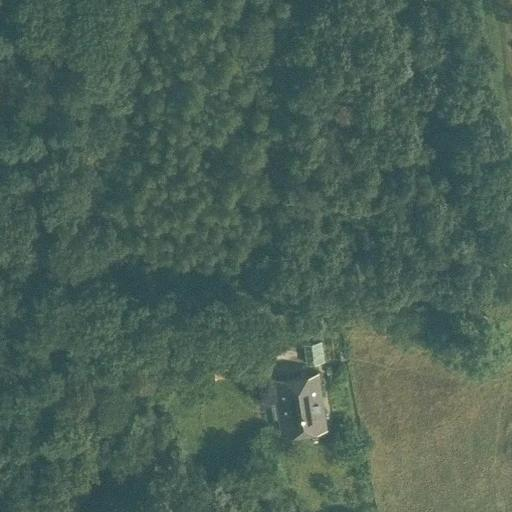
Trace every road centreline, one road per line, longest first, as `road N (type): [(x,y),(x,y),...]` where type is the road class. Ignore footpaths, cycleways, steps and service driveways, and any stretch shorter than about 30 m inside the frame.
road 1 (track): [(0,319),(51,332),(96,304),(130,301),(302,318),(381,293),(442,303),(501,325)]
road 2 (track): [(67,0),(36,199),(18,239),(0,255)]
road 3 (track): [(51,332),(253,332),(288,358)]
road 4 (track): [(489,0),(511,126)]
